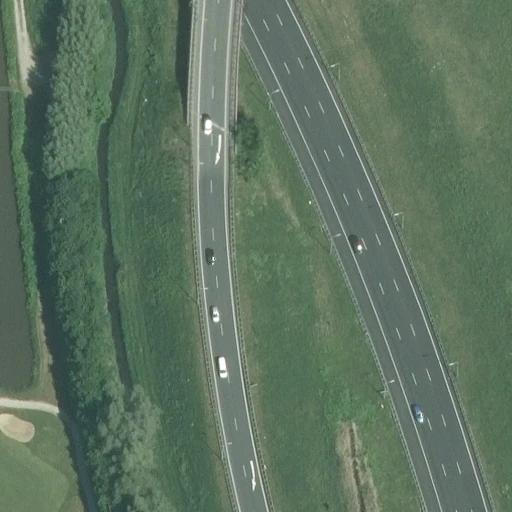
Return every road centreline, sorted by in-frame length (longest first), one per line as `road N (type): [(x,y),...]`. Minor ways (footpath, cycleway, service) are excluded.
road 1 (motorway): [(265,0),(369,246),(459,511)]
road 2 (motorway): [(218,0),(210,114),(218,305),(256,511)]
road 3 (track): [(24,0),(36,99),(1,107)]
